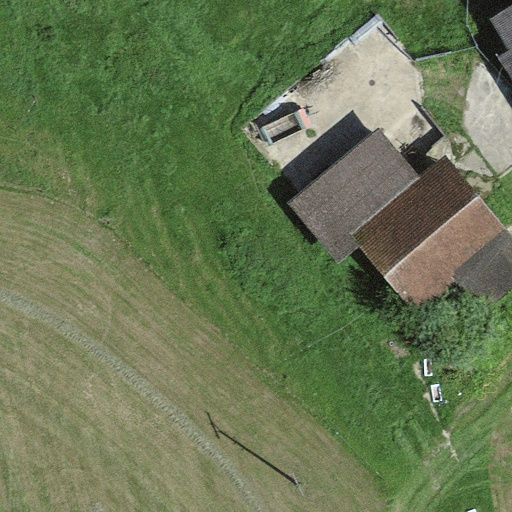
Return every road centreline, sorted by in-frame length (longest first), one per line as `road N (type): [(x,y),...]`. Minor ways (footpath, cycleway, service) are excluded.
road 1 (track): [(308,135),(258,249),(392,399),(457,430)]
road 2 (track): [(511,373),(457,430),(458,511)]
